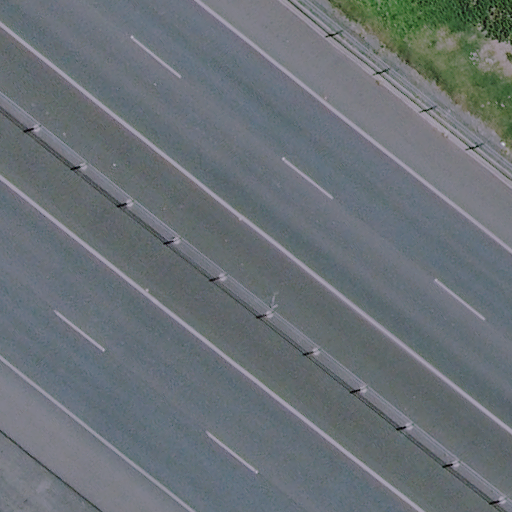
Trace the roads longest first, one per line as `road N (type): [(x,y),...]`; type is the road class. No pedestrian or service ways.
road 1 (motorway): [(61,0),(511,358)]
road 2 (motorway): [(267,511),(0,299)]
